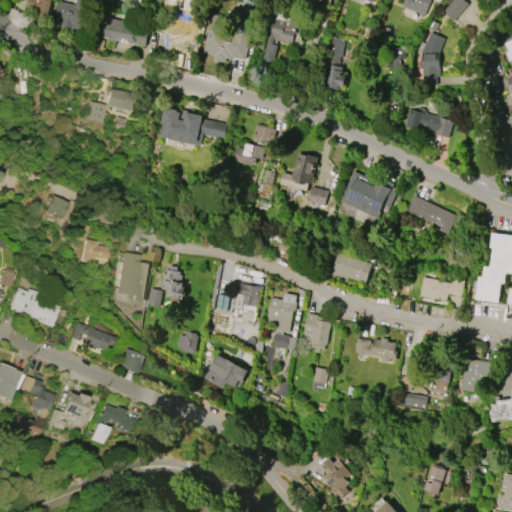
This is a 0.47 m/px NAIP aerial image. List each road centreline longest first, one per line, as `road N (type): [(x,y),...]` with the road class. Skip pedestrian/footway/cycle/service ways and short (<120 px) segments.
road 1 (residential): [(511,198),(270,104),(51,57),(0,20)]
road 2 (residential): [(511,338),(382,315),(234,255),(6,190)]
road 3 (residential): [(300,511),(236,441),(0,332)]
road 4 (residential): [(260,511),(183,471),(0,508)]
road 5 (residential): [(487,188),(471,53),(510,0)]
